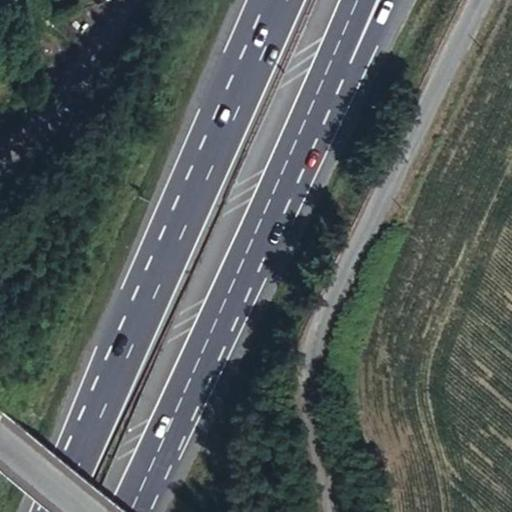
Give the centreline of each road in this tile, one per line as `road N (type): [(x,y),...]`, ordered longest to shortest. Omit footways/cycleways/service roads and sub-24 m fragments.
road 1 (trunk): [(289,0),(60,511)]
road 2 (unclassified): [(328,511),(304,363),(326,300),(473,0)]
road 3 (trunk): [(134,511),(342,53)]
road 4 (unclassified): [(0,436),(93,511)]
